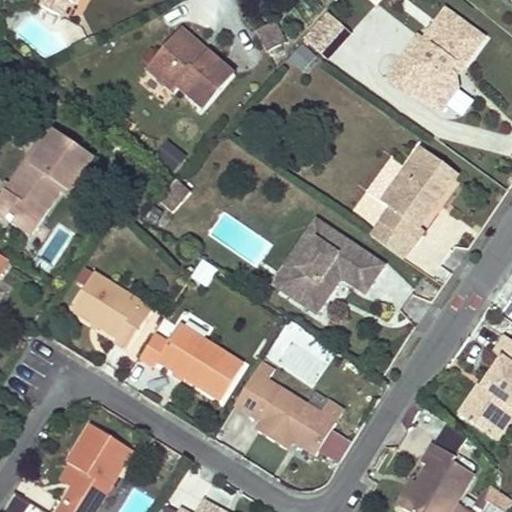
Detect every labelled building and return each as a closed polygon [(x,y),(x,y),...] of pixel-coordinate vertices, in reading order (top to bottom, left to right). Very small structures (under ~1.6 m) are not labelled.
[(71,2),(66,0),(43,0),(40,7),(63,18),(71,2)] [(461,69),(485,39),(446,11),(424,41),(419,37),(396,68),(410,78),(404,86),(413,93),(441,113),(458,90),(456,76),(450,72),(455,65),(461,69)] [(326,59),(347,36),(326,16),(305,39),(326,59)] [(285,44),(274,22),(270,24),(281,46),(285,44)] [(281,46),(270,24),(256,32),(267,53),(281,46)] [(208,53),(181,30),(176,36),(203,59),(208,53)] [(235,76),(208,53),(203,59),(176,36),(147,70),(175,94),(179,89),(205,111),(235,76)] [(305,73),(317,59),(302,47),(290,60),(305,73)] [(461,69),(455,65),(450,72),(456,76),(461,69)] [(410,78),(396,68),(387,80),(411,97),(413,93),(404,86),(410,78)] [(464,118),(474,100),(458,91),(448,109),(464,118)] [(44,150),(56,133),(51,129),(39,147),(44,150)] [(39,147),(38,149),(81,179),(94,158),(56,133),(44,150),(39,147)] [(154,157),(172,172),(185,157),(167,141),(154,157)] [(71,193),(81,179),(38,149),(0,203),(0,210),(11,218),(8,222),(30,236),(60,192),(63,188),(71,193)] [(421,229),(459,176),(422,150),(384,203),(392,208),(381,223),(413,246),(424,231),(421,229)] [(173,214),(191,193),(177,180),(159,201),(173,214)] [(71,193),(63,188),(60,192),(68,197),(71,193)] [(437,277),(465,222),(437,208),(409,263),(437,277)] [(11,218),(0,210),(0,216),(8,222),(11,218)] [(384,267),(317,222),(289,264),(298,271),(284,293),(317,315),(327,299),(324,297),(328,290),(332,292),(342,278),(365,295),(384,267)] [(413,246),(381,223),(372,236),(404,259),(413,246)] [(0,274),(8,261),(0,255),(0,274)] [(207,285),(216,271),(202,262),(193,276),(207,285)] [(284,293),(298,271),(289,264),(273,286),(284,293)] [(140,303),(94,273),(72,310),(117,338),(114,343),(128,352),(146,322),(134,314),(140,303)] [(327,299),(332,292),(328,290),(324,297),(327,299)] [(154,311),(140,303),(134,314),(146,322),(154,311)] [(243,367),(180,327),(169,344),(156,336),(140,360),(155,369),(159,362),(221,402),(243,367)] [(511,409),(511,341),(505,337),(494,354),(502,360),(482,388),(479,386),(459,415),(484,432),(504,404),(511,409)] [(322,414),(268,381),(275,370),(263,362),(235,406),(263,423),(258,432),(284,448),(289,440),(294,442),(317,456),(319,452),(333,431),(337,424),(336,423),(322,414)] [(343,412),(329,403),(322,414),(336,423),(343,412)] [(416,424),(423,413),(422,408),(414,403),(401,423),(406,431),(407,431),(413,427),(415,429),(418,425),(416,424)] [(496,441),(511,418),(511,409),(504,404),(484,432),(496,441)] [(452,511),(456,506),(474,475),(454,463),(457,459),(455,458),(467,439),(447,425),(433,445),(422,464),(429,468),(418,485),(403,509),(407,511),(452,511)] [(97,511),(134,453),(91,426),(68,464),(71,466),(82,472),(74,486),(63,503),(58,501),(50,511),(97,511)] [(328,457),(341,436),(333,431),(319,452),(328,457)] [(289,451),(294,442),(289,440),(284,448),(289,451)] [(74,486),(82,472),(71,466),(63,480),(74,486)] [(403,509),(418,485),(412,481),(397,506),(403,509)] [(501,511),(507,511),(511,504),(511,503),(490,489),(486,501),(501,511)] [(24,511),(28,507),(15,499),(6,511),(24,511)] [(221,511),(205,503),(202,509),(207,511),(221,511)]
